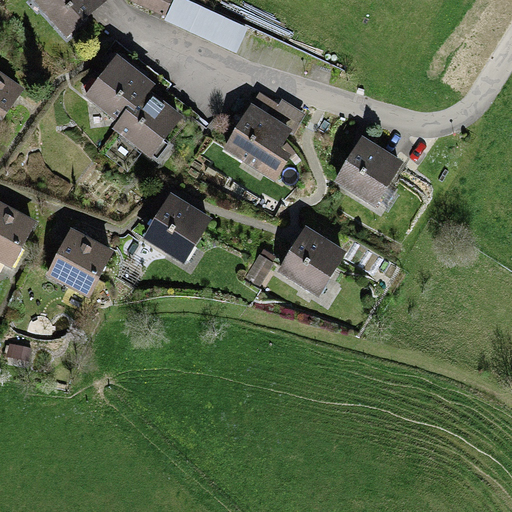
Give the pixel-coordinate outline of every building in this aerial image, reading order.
[(89,9),(82,2),(84,0),(51,0),(43,8),(68,34),(88,16),(89,16),(89,15),(90,14),(90,13),(90,12),(90,11),(89,10),(89,9)] [(133,0),(163,14),(169,0),(133,0)] [(245,30),(180,0),(174,0),(165,20),(235,52),(245,30)] [(134,80),(137,76),(118,61),(101,83),(99,81),(92,82),(86,90),(89,98),(95,102),(122,124),(146,94),(151,87),(144,81),(140,85),(134,80)] [(0,121),(10,107),(11,106),(11,105),(11,104),(10,103),(10,102),(10,101),(9,101),(8,100),(7,99),(15,88),(0,77),(0,121)] [(122,124),(117,130),(138,146),(160,162),(171,148),(163,141),(168,134),(180,120),(160,104),(157,108),(150,103),(153,99),(146,94),(122,124)] [(243,126),(228,150),(274,179),(285,163),(274,156),(289,133),(258,114),(251,125),(250,124),(249,124),(248,124),(247,124),(246,124),(245,124),(244,125),(243,126)] [(355,157),(354,157),(339,182),(370,201),(379,186),(385,189),(399,165),(369,146),(362,157),(361,156),(360,155),(358,155),(357,155),(356,156),(355,157)] [(162,215),(147,239),(169,252),(179,237),(193,246),(208,222),(178,203),(171,214),(170,214),(169,213),(168,213),(167,213),(166,213),(165,213),(164,214),(163,214),(162,215)] [(0,259),(7,264),(15,268),(25,251),(20,248),(32,224),(1,208),(0,209),(0,259)] [(297,248),(282,272),(303,285),(313,270),(327,279),(343,255),(312,236),(305,247),(304,246),(303,246),(302,246),(301,246),(300,246),(299,246),(298,247),(297,248)] [(50,276),(85,294),(93,278),(97,280),(110,255),(78,238),(72,249),(71,249),(70,249),(69,248),(68,248),(67,248),(67,249),(66,249),(65,249),(64,250),(64,251),(50,276)] [(232,299),(249,310),(261,290),(256,287),(271,265),(259,257),(232,299)] [(124,304),(134,289),(117,279),(113,306),(124,304)]
